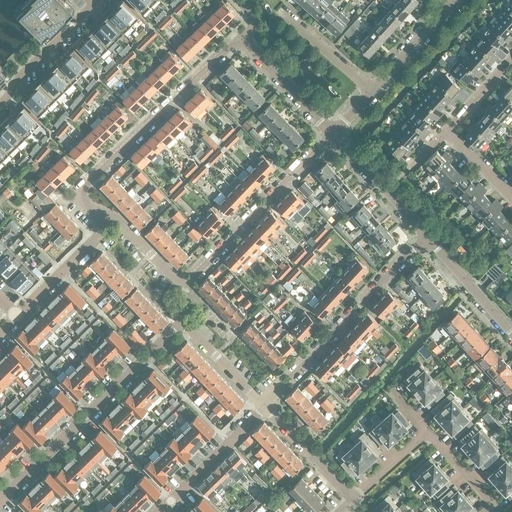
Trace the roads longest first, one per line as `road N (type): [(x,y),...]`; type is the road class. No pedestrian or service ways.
road 1 (residential): [(240,37),(80,189),(80,198),(103,212)]
road 2 (residential): [(0,499),(181,323)]
road 3 (residential): [(426,237),(264,406)]
road 4 (residential): [(187,282),(334,135)]
road 5 (residential): [(264,406),(159,511)]
road 6 (residential): [(98,0),(0,103)]
road 7 (residential): [(103,212),(94,239),(16,316)]
road 8 (residential): [(426,237),(334,135)]
road 9 (residential): [(334,135),(240,37)]
road 10 (residential): [(353,498),(264,406)]
road 11 (residential): [(511,332),(426,237)]
road 12 (residential): [(371,92),(453,0)]
road 13 (residential): [(371,92),(279,11)]
